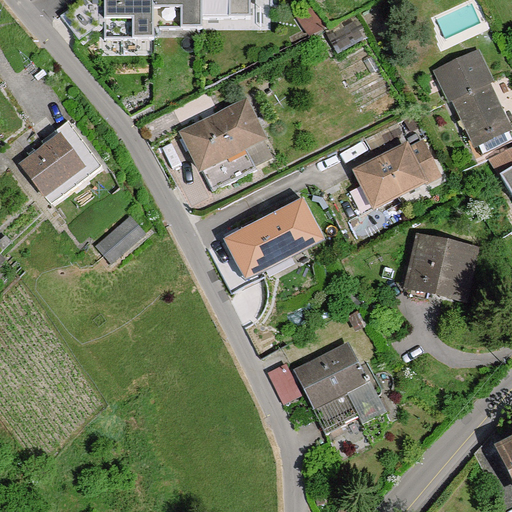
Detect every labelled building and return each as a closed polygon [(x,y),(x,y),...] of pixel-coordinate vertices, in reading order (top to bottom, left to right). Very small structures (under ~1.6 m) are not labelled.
[(153,0),(105,0),(105,40),(154,40),(154,31),(153,0)] [(153,0),(154,31),(202,31),(202,19),(202,0),(153,0)] [(202,0),(202,19),(250,19),(250,0),(202,0)] [(313,6),(296,17),(309,35),(328,26),(313,6)] [(356,20),(327,36),(337,53),(366,37),(356,20)] [(479,52),(436,72),(450,103),(453,101),(477,150),(511,133),(511,131),(490,85),(493,83),(479,52)] [(205,173),(270,140),(251,102),(185,134),(205,173)] [(59,134),(21,163),(43,193),(82,165),(59,134)] [(406,145),(353,172),(372,210),(438,177),(421,142),(407,149),(406,145)] [(511,150),(490,160),(500,177),(511,169),(511,150)] [(511,169),(500,177),(511,196),(511,169)] [(303,198),(238,232),(257,269),(323,235),(303,198)] [(130,218),(97,247),(112,264),(145,235),(130,218)] [(476,251),(417,238),(406,287),(466,300),(476,251)] [(1,267),(0,268),(0,288),(11,278),(1,267)] [(356,291),(342,298),(349,311),(362,304),(356,291)] [(349,344),(293,372),(327,437),(346,427),(345,425),(359,418),(363,426),(386,414),(349,344)] [(511,438),(499,445),(511,472),(511,438)]
